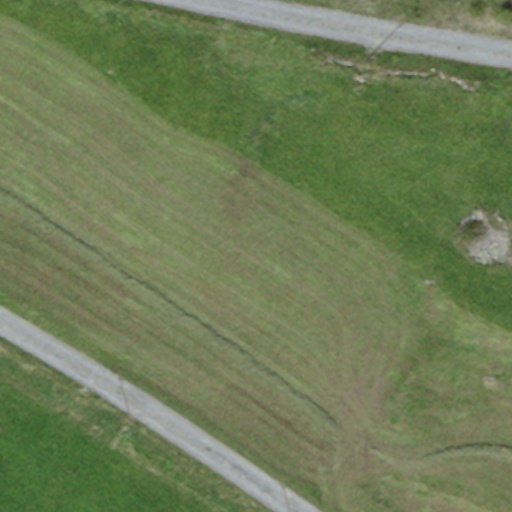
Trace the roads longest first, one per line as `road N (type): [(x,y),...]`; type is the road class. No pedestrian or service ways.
road 1 (track): [(294,511),(0,322)]
road 2 (track): [(211,0),(511,53)]
